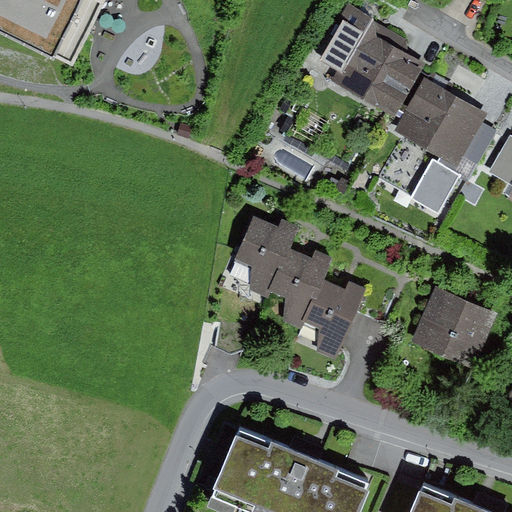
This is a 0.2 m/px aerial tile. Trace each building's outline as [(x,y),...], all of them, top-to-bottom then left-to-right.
[(102,0),(0,0),(0,29),(72,66),(102,0)] [(374,19),(348,4),(322,49),(345,62),(335,80),(394,115),(423,65),(408,56),(376,38),(374,19)] [(406,40),(374,22),(376,38),(408,56),(406,40)] [(487,115),(424,79),(394,132),(440,157),(438,162),(455,171),(487,115)] [(511,134),(488,173),(511,186),(511,134)] [(455,171),(438,162),(433,159),(410,199),(438,215),(461,175),(455,171)] [(342,178),(335,190),(344,195),(351,183),(342,178)] [(279,229),(254,218),(236,261),(252,267),(251,290),(269,297),(271,292),(289,249),(298,229),(282,222),(279,229)] [(289,249),(271,292),(285,298),(285,322),(302,329),(305,323),(323,281),(332,259),(315,252),(312,259),(289,249)] [(346,291),(323,281),(305,323),(320,330),(319,351),(336,358),(365,290),(349,284),(346,291)] [(498,315),(437,288),(413,343),(474,370),(498,315)] [(239,433),(208,508),(216,511),(235,511),(237,510),(242,511),(359,511),(370,487),(318,465),(303,459),(288,453),(239,433)] [(295,437),(288,453),(318,465),(325,449),(295,437)] [(483,511),(474,508),(424,487),(413,511),(483,511)] [(505,511),(509,505),(479,493),(474,508),(483,511),(505,511)]
